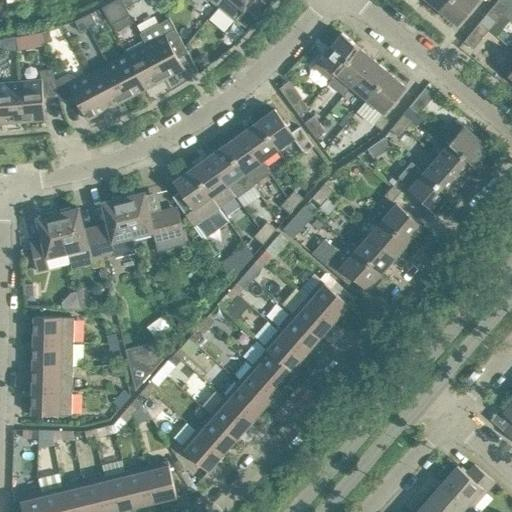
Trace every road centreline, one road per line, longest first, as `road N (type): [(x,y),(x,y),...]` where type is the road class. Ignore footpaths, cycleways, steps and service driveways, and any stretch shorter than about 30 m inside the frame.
road 1 (residential): [(202,511),(511,169)]
road 2 (residential): [(332,0),(263,72),(188,127),(116,158),(8,179)]
road 3 (secondary): [(511,264),(296,511)]
road 4 (residential): [(511,135),(342,0)]
road 5 (residential): [(0,355),(8,179)]
road 6 (secondary): [(322,511),(423,396)]
road 7 (secondary): [(423,396),(511,295)]
road 8 (residential): [(366,511),(448,417)]
